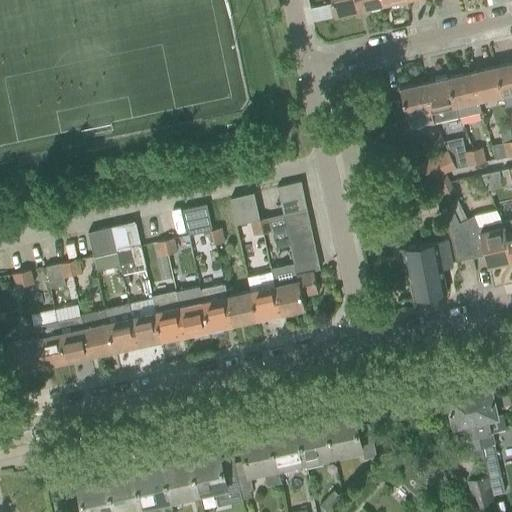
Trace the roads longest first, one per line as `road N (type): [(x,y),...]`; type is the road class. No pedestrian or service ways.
road 1 (tertiary): [(0,437),(365,354)]
road 2 (unknown): [(318,137),(2,226)]
road 3 (residential): [(365,354),(303,66)]
road 4 (residential): [(303,66),(511,19)]
road 5 (tertiary): [(365,354),(511,323)]
